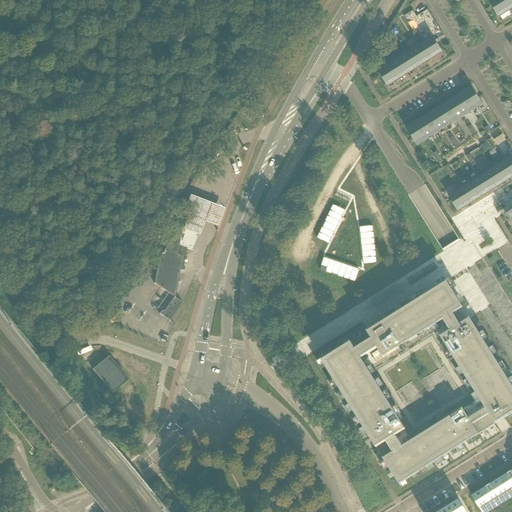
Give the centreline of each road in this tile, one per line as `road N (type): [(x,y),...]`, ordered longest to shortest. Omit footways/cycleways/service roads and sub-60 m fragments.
road 1 (tertiary): [(343,511),(291,426),(221,383)]
road 2 (residential): [(325,72),(369,120),(467,60)]
road 3 (tertiary): [(311,62),(248,199)]
road 4 (tertiary): [(248,199),(325,72)]
road 5 (residential): [(395,511),(511,439)]
road 6 (tertiary): [(221,383),(228,256)]
road 7 (tertiary): [(228,256),(195,372)]
